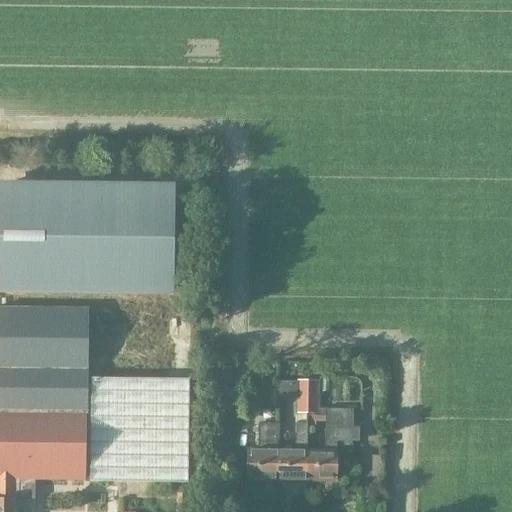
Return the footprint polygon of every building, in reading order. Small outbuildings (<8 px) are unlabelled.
[(0,187),(0,288),(173,291),(175,190),(0,187)] [(187,483),(188,380),(87,378),(88,310),(0,308),(0,511),(14,511),(15,500),(19,500),(19,479),(83,480),(83,482),(187,483)] [(238,397),(239,367),(221,366),(220,396),(238,397)] [(296,412),(317,412),(317,380),(296,380),(296,412)] [(305,451),(304,482),(333,482),(334,430),(351,430),(351,411),(324,410),(323,451),(305,451)] [(276,450),(275,450),(276,424),(256,423),(256,450),(245,450),(245,481),(275,481),(276,450)] [(304,482),(305,451),(305,424),(293,423),(293,450),(276,450),(275,481),(304,482)]
